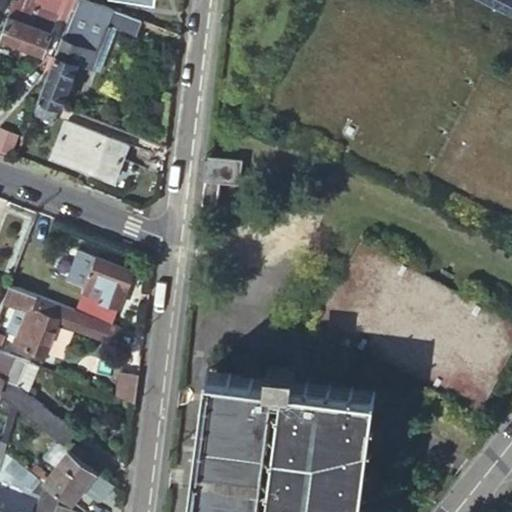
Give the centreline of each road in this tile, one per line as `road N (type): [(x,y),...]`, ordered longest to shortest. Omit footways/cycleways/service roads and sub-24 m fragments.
road 1 (residential): [(176,240),(142,511)]
road 2 (residential): [(204,0),(176,240)]
road 3 (residential): [(176,240),(0,174)]
